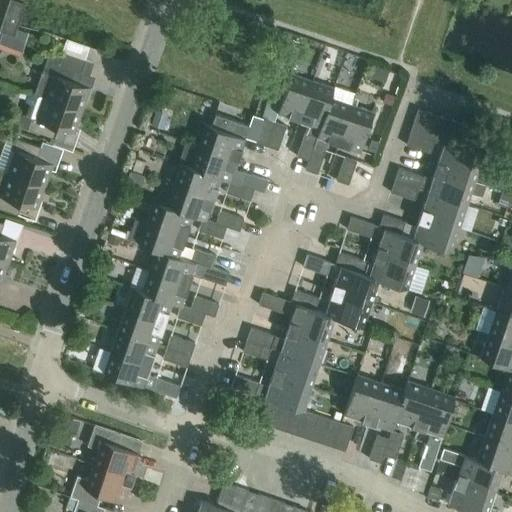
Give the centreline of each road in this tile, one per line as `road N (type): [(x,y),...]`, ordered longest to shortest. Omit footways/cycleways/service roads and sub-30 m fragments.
road 1 (residential): [(188,428),(215,347),(245,305),(266,250),(332,200),(354,208),(376,197),(411,86)]
road 2 (unclassified): [(42,382),(168,0)]
road 3 (residential): [(417,511),(375,485),(234,435),(188,428)]
road 4 (residential): [(188,428),(42,382)]
road 5 (unclassified): [(9,511),(42,382)]
